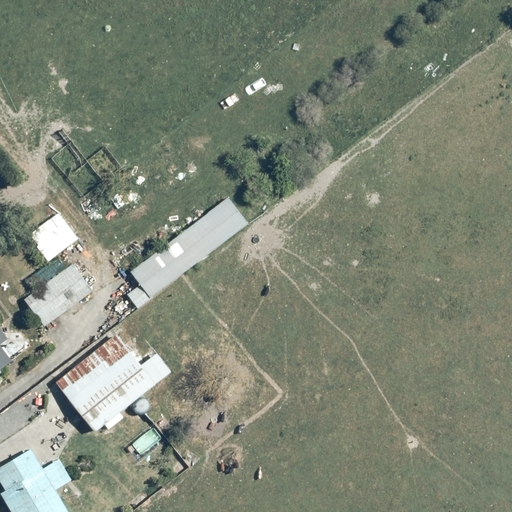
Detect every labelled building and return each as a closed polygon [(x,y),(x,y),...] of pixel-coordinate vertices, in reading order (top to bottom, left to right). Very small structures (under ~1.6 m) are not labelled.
[(136,306),(150,296),(247,222),(227,195),(130,269),(139,282),(126,292),(136,306)] [(78,238),(58,211),(28,232),(48,259),(78,238)] [(94,288),(73,259),(23,296),(44,325),(94,288)] [(0,368),(30,344),(17,328),(8,336),(0,326),(0,368)] [(155,400),(146,389),(170,370),(144,337),(128,349),(117,334),(57,381),(94,429),(129,402),(138,413),(155,400)] [(0,480),(4,488),(0,490),(0,491),(12,511),(68,511),(54,488),(71,478),(58,457),(41,467),(28,445),(0,462),(0,480)]
